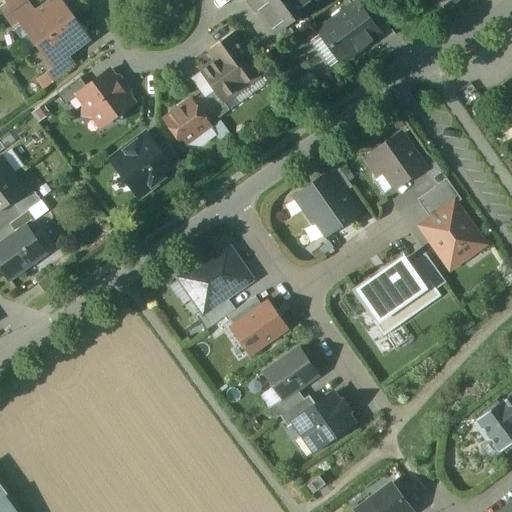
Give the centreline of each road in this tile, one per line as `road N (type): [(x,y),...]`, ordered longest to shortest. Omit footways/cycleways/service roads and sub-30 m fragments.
road 1 (residential): [(232,201),(511,2)]
road 2 (residential): [(232,201),(370,406)]
road 3 (residential): [(32,343),(232,201)]
road 4 (residential): [(201,0),(202,23),(189,46),(152,61),(116,43),(106,5)]
